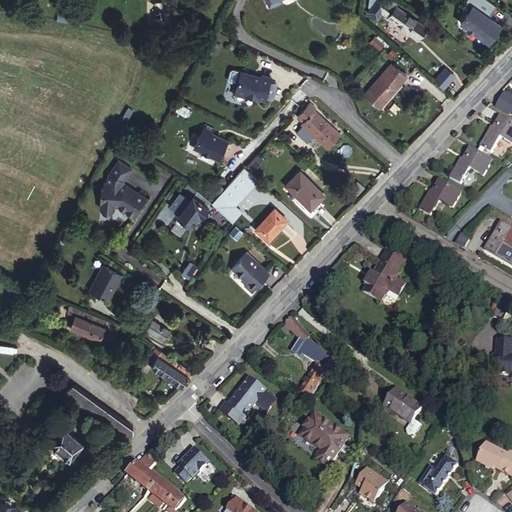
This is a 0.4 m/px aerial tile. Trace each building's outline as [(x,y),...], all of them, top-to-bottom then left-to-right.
[(171,0),(149,0),(148,25),(170,26),(171,0)] [(376,18),(381,11),(380,10),(387,1),(385,0),(368,0),(368,5),(370,7),(367,11),(376,18)] [(395,5),(388,0),(387,0),(387,1),(380,10),(381,11),(418,38),(420,36),(424,29),(426,27),(395,5)] [(494,6),(485,0),(465,0),(463,3),(470,8),(459,22),(480,37),(482,36),(489,41),(500,26),(494,21),(490,21),(489,18),(487,16),(494,6)] [(379,49),(384,42),(374,35),(369,42),(379,49)] [(220,47),(213,43),(209,51),(216,55),(220,47)] [(400,82),(405,76),(394,65),(366,95),(381,108),(403,85),(400,82)] [(438,79),(448,87),(457,78),(447,69),(438,79)] [(278,84),(271,83),(272,78),(262,75),(262,77),(254,75),(231,70),(226,71),(224,80),(236,84),(234,92),(235,95),(245,97),(248,96),(266,100),(267,97),(273,99),(278,84)] [(409,79),(405,76),(400,82),(403,85),(409,79)] [(445,91),(448,87),(438,79),(435,82),(445,91)] [(496,106),(510,114),(511,115),(511,96),(504,92),(496,106)] [(304,123),(302,125),(330,151),(343,137),(314,112),(316,110),(310,105),(298,118),(304,123)] [(502,137),(511,142),(511,122),(500,115),(495,125),(493,124),(480,146),(493,152),(502,137)] [(229,141),(217,135),(217,136),(213,135),(213,134),(215,130),(206,125),(195,148),(220,159),(229,141)] [(471,169),(483,177),(493,160),(468,147),(462,159),(460,158),(448,178),(461,185),(471,169)] [(118,206),(134,216),(146,198),(125,184),(122,183),(122,181),(131,168),(117,159),(106,175),(104,183),(101,183),(101,189),(98,189),(98,206),(102,211),(108,211),(113,207),(113,205),(118,206)] [(287,184),(312,206),(325,192),(300,169),(287,184)] [(438,201),(451,209),(461,192),(439,179),(432,191),(429,190),(419,210),(431,217),(438,201)] [(235,192),(227,186),(218,194),(226,201),(235,192)] [(196,190),(193,193),(177,214),(178,216),(188,224),(190,225),(199,214),(201,215),(211,202),(196,190)] [(289,220),(275,207),(257,228),(270,240),(289,220)] [(178,216),(169,228),(179,235),(188,224),(178,216)] [(511,226),(503,221),(496,232),(494,231),(485,247),(497,254),(504,241),(511,245),(511,246),(511,226)] [(463,233),(458,241),(465,246),(470,237),(463,233)] [(504,241),(497,254),(503,258),(511,245),(504,241)] [(262,277),(269,270),(246,249),(231,265),(247,279),(244,281),(252,288),(258,282),(256,279),(260,275),(262,277)] [(401,259),(384,249),(370,274),(365,271),(360,282),(365,285),(361,292),(379,302),(385,289),(396,295),(401,284),(391,279),(401,259)] [(85,286),(103,296),(118,271),(101,261),(91,279),(90,278),(85,286)] [(47,285),(53,273),(48,270),(41,282),(47,285)] [(71,305),(62,301),(61,304),(69,309),(71,305)] [(71,305),(69,309),(69,311),(76,314),(71,326),(109,342),(117,324),(99,316),(71,305)] [(305,341),(313,334),(296,316),(289,323),(305,341)] [(163,340),(170,330),(149,317),(146,320),(142,327),(163,340)] [(142,345),(151,349),(153,347),(155,344),(145,339),(142,345)] [(511,339),(497,339),(495,378),(511,379),(511,339)] [(166,373),(176,358),(155,344),(153,347),(155,348),(153,351),(156,353),(152,360),(151,362),(166,373)] [(328,367),(332,369),(339,358),(332,353),(324,364),(328,367)] [(181,383),(195,370),(176,358),(166,373),(181,383)] [(307,399),(321,378),(328,367),(324,364),(320,361),(298,393),(307,399)] [(328,367),(321,378),(324,380),(332,369),(328,367)] [(267,389),(249,376),(240,388),(241,389),(230,403),(227,400),(221,407),(237,421),(243,414),(245,416),(258,401),(264,406),(263,407),(268,411),(278,398),(268,391),(267,392),(265,391),(267,389)] [(95,413),(103,402),(75,383),(67,393),(95,413)] [(394,392),(386,403),(414,421),(421,409),(394,392)] [(128,436),(134,429),(134,428),(134,425),(134,424),(103,402),(95,413),(128,436)] [(414,421),(386,403),(383,409),(393,415),(393,414),(411,425),(414,421)] [(240,423),(245,416),(243,414),(237,421),(240,423)] [(324,474),(343,445),(313,424),(309,431),(306,429),(300,437),(303,439),(299,446),(320,460),(314,468),(324,474)] [(84,441),(65,425),(51,441),(69,457),(84,441)] [(495,469),(496,467),(497,466),(503,469),(502,470),(511,475),(511,449),(509,449),(508,451),(487,441),(477,460),(487,465),(486,467),(487,469),(491,471),(492,470),(493,469),(495,469)] [(184,458),(178,464),(180,466),(175,471),(186,482),(191,477),(193,479),(210,462),(194,448),(189,453),(190,455),(185,459),(184,458)] [(148,454),(139,462),(150,470),(157,462),(148,454)] [(458,463),(447,455),(438,469),(431,465),(421,481),(426,485),(426,486),(437,493),(458,463)] [(138,462),(128,475),(149,490),(159,477),(150,470),(139,462),(138,462)] [(5,474),(10,479),(12,480),(17,475),(7,466),(5,469),(7,471),(5,474)] [(387,483),(367,468),(356,485),(363,490),(360,493),(374,503),(387,483)] [(159,477),(149,490),(159,497),(169,484),(159,477)] [(169,484),(159,497),(168,504),(178,492),(169,484)] [(178,492),(168,504),(175,510),(176,511),(187,498),(178,492)] [(246,503),(237,496),(227,509),(231,511),(256,511),(246,504),(246,503)] [(22,511),(14,504),(10,503),(10,499),(6,498),(4,501),(0,499),(0,511),(22,511)] [(422,511),(408,501),(399,511),(422,511)]
